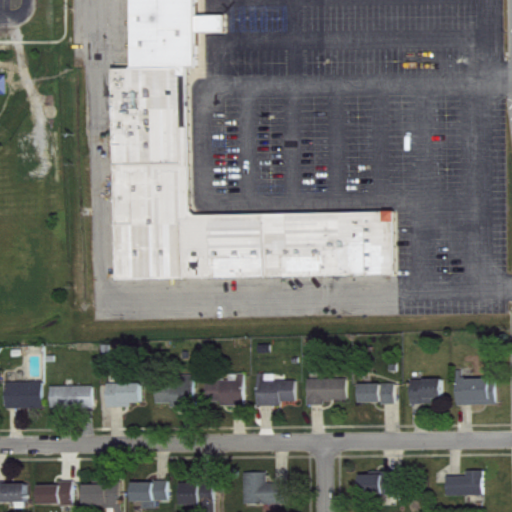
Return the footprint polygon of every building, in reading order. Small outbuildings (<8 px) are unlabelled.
[(133,0),(197,0),(199,64),(190,64),(135,65),(133,0)] [(190,64),(192,214),(396,210),(397,274),(118,279),(114,66),(135,65),(190,64)] [(0,102),(13,102),(13,85),(0,85),(0,102)] [(236,390),(213,390),(214,411),(227,411),(227,415),(252,414),(251,383),(236,383),(236,390)] [(264,415),(288,415),(288,410),(303,410),(303,389),(281,389),(282,383),(264,383),(264,415)] [(202,416),(201,386),(163,387),(163,412),(178,412),(178,416),(202,416)] [(354,409),(354,387),(314,388),(314,415),(331,414),(330,410),(354,409)] [(503,414),(503,387),(463,388),(464,414),(503,414)] [(449,388),(418,389),(418,413),(440,413),(439,408),(450,408),(449,388)] [(49,391),(12,392),(13,418),(50,417),(49,391)] [(113,393),(114,416),(138,416),(138,412),(149,412),(149,392),(113,393)] [(366,412),(402,412),(402,393),(366,393),(366,412)] [(101,396),(57,395),(57,417),(100,418),(101,396)] [(453,486),(454,505),(490,504),(490,480),(473,480),(473,485),(453,486)] [(250,482),(250,511),(295,511),(295,492),(273,492),(273,481),(250,482)] [(139,491),(140,511),(149,511),(148,511),(161,511),(162,510),(176,510),(175,490),(139,491)] [(34,492),(0,492),(0,511),(15,511),(14,511),(30,511),(31,511),(34,511),(34,492)] [(92,492),(91,511),(128,511),(128,493),(92,492)] [(189,492),(188,511),(220,511),(221,493),(189,492)] [(80,511),(81,493),(45,493),(44,511),(80,511)]
